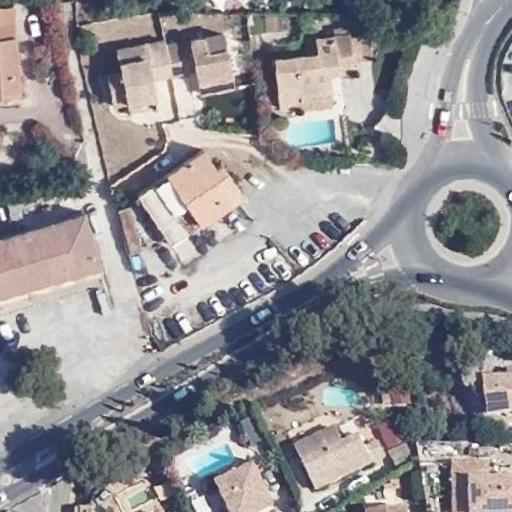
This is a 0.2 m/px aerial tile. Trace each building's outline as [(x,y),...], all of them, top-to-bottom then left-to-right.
[(14,7),(0,7),(0,98),(22,96),(14,7)] [(303,31),(305,54),(316,54),(314,38),(315,38),(314,30),(303,31)] [(165,44),(171,74),(195,70),(198,83),(233,76),(224,32),(165,44)] [(316,54),(305,54),(273,58),(278,107),(308,104),(308,109),(335,106),(331,75),(355,72),(355,63),(350,36),(350,33),(315,38),(316,54)] [(350,36),(355,63),(373,60),(370,33),(350,36)] [(153,79),(171,75),(171,74),(165,44),(164,38),(116,49),(120,72),(106,74),(111,102),(126,99),(127,104),(156,97),(153,79)] [(233,76),(198,83),(200,93),(235,86),(233,76)] [(203,149),(136,195),(171,245),(243,195),(220,162),(215,166),(203,149)] [(129,206),(118,209),(127,248),(138,245),(129,206)] [(84,213),(0,237),(0,303),(102,275),(84,213)] [(511,412),(511,369),(505,369),(505,379),(481,380),(485,415),(511,412)] [(257,415),(236,421),(246,451),(266,445),(257,415)] [(399,417),(376,425),(385,448),(407,440),(399,417)] [(294,442),(313,483),(383,450),(377,437),(363,443),(357,431),(342,439),(334,422),(294,442)] [(252,461),(217,482),(232,511),(257,511),(256,510),(272,501),(252,461)] [(473,501),(473,511),(511,511),(511,483),(489,483),(489,470),(455,470),(456,500),(473,501)] [(456,511),(473,511),(473,501),(456,500),(456,511)] [(406,511),(405,502),(366,507),(367,511),(406,511)]
